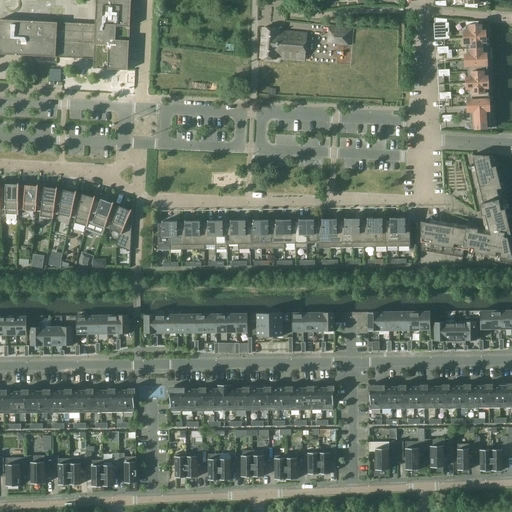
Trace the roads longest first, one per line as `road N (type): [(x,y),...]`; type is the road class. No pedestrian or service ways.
road 1 (residential): [(0,368),(355,362)]
road 2 (residential): [(424,139),(423,200),(331,205),(139,196)]
road 3 (residential): [(355,362),(511,359)]
road 4 (residential): [(358,492),(511,486)]
road 5 (residential): [(423,0),(424,139)]
road 6 (residential): [(355,362),(358,492)]
